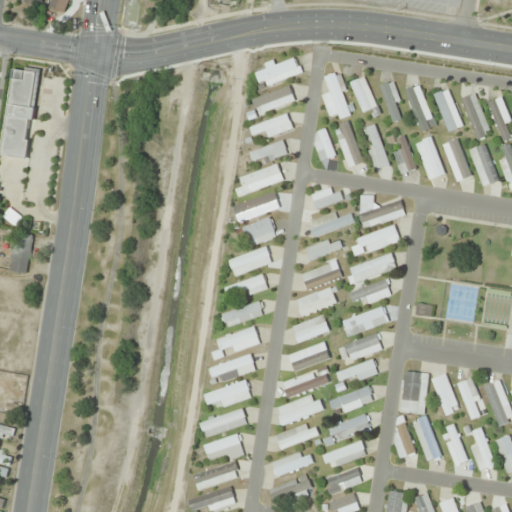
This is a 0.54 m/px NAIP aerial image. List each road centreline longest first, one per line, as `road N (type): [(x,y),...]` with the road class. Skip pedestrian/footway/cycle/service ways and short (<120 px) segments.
road 1 (secondary): [(96,54),(29,511)]
road 2 (residential): [(323,56),(250,511)]
road 3 (secondary): [(511,51),(323,25),(96,54)]
road 4 (residential): [(426,194),(372,511)]
road 5 (residential): [(304,176),(511,207)]
road 6 (residential): [(323,56),(511,85)]
road 7 (residential): [(380,471),(511,492)]
